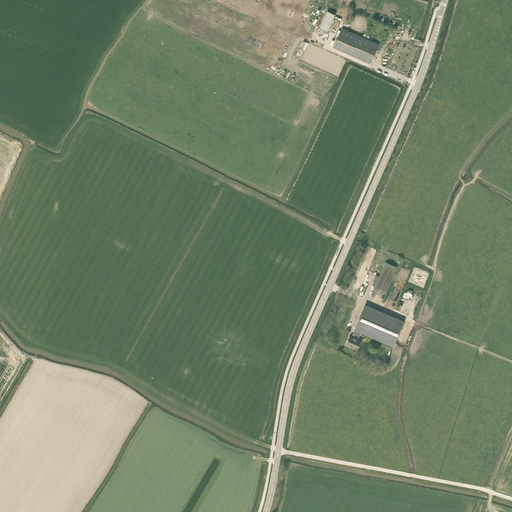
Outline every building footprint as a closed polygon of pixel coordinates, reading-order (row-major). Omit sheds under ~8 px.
[(326,11),(319,27),(328,31),(335,14),(326,11)] [(333,47),(370,64),(378,45),(341,28),(333,47)] [(373,261),(376,251),(369,248),(366,256),(369,257),(368,259),(373,261)] [(372,292),(384,297),(397,267),(385,262),(372,292)] [(352,336),(350,336),(346,344),(352,347),(352,348),(357,350),(361,340),(358,339),(361,331),(393,345),(403,322),(365,305),(355,328),(355,329),(352,336)]
